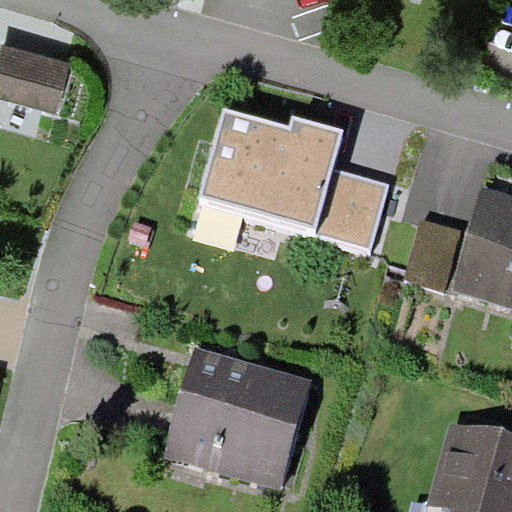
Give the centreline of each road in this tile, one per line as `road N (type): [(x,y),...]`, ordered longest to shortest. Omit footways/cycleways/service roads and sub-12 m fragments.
road 1 (residential): [(175,33),(97,194),(68,281),(17,511)]
road 2 (residential): [(175,33),(511,125)]
road 3 (residential): [(52,0),(175,33)]
